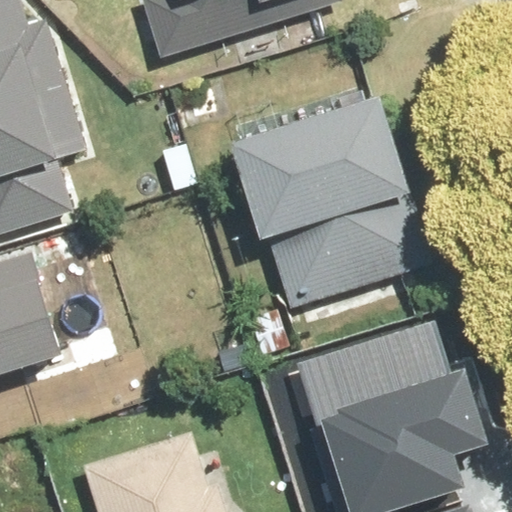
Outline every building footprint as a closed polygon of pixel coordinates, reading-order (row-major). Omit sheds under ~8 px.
[(9,0),(0,0),(0,182),(59,165),(9,0)] [(127,0),(150,75),(337,19),(331,0),(127,0)] [(375,115),(225,160),(274,323),(425,278),(375,115)] [(0,375),(49,363),(22,260),(0,265),(0,375)] [(302,376),(346,511),(391,511),(475,485),(465,453),(491,444),(467,369),(445,376),(431,334),(302,376)] [(131,364),(92,382),(109,420),(149,402),(131,364)] [(226,511),(204,436),(79,473),(90,511),(226,511)]
